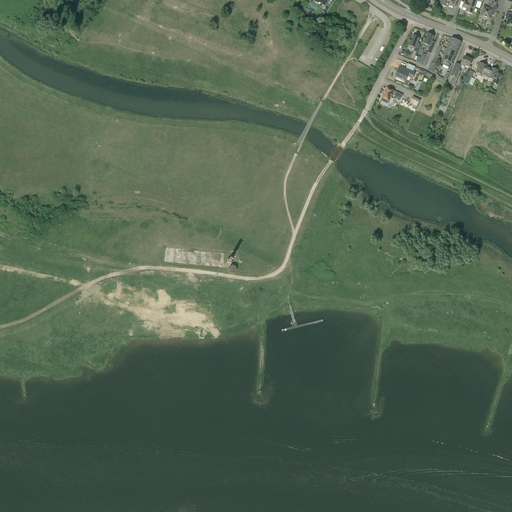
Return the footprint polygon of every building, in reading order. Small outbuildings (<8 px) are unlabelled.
[(477,2),(469,0),(469,1),(468,1),(467,3),(464,2),(463,8),(466,9),(465,12),(473,14),(477,2)] [(490,8),(485,6),(484,7),(481,15),(481,16),(483,17),(484,18),(487,19),(488,18),(490,19),(491,18),(492,15),(493,15),(494,14),(494,13),(496,13),(497,9),(490,7),(490,8)] [(423,40),(424,41),(423,44),(429,46),(427,52),(431,54),(434,45),(431,43),(433,36),(427,34),(426,37),(425,37),(423,40)] [(411,39),(410,39),(409,42),(410,43),(409,46),(415,48),(413,52),(416,53),(419,46),(416,45),(419,38),(413,36),(411,39)] [(449,44),(459,48),(461,42),(451,38),(449,44)] [(457,53),(459,48),(449,44),(447,49),(457,53)] [(431,62),(428,70),(433,72),(439,56),(442,46),(439,45),(433,62),(431,62)] [(445,54),(455,58),(457,53),(447,49),(445,54)] [(421,58),(418,56),(416,61),(422,64),(426,54),(423,53),(421,58)] [(442,62),(441,64),(450,68),(452,63),(455,58),(445,54),(441,61),(442,62)] [(472,60),(464,57),(462,63),(461,63),(460,65),(456,63),(447,83),(449,84),(447,89),(450,90),(452,86),(454,87),(461,71),(459,71),(461,66),(464,67),(466,65),(469,66),(472,60)] [(481,77),(484,78),(489,68),(486,67),(486,66),(480,63),(475,75),(481,77)] [(400,66),(398,70),(395,77),(405,81),(407,77),(412,79),(415,73),(400,66)] [(491,69),(489,68),(484,78),(487,79),(487,80),(493,82),(493,83),(498,85),(502,76),(497,74),(498,71),(492,68),(491,69)] [(470,71),(464,84),(469,85),(474,73),(470,71)] [(436,75),(435,79),(447,82),(449,73),(446,72),(445,78),(436,75)] [(395,93),(394,93),(394,92),(386,88),(381,98),(382,98),(381,101),(387,105),(389,102),(390,102),(393,95),(394,95),(393,96),(401,100),(402,96),(395,92),(395,93)] [(412,108),(416,110),(421,101),(413,98),(410,105),(413,106),(412,108)] [(228,269),(228,271),(228,272),(229,273),(230,273),(231,274),(233,273),(234,273),(235,272),(236,270),(236,268),(235,268),(234,266),(233,266),(231,265),(230,266),(229,267),(228,267),(228,269)]
